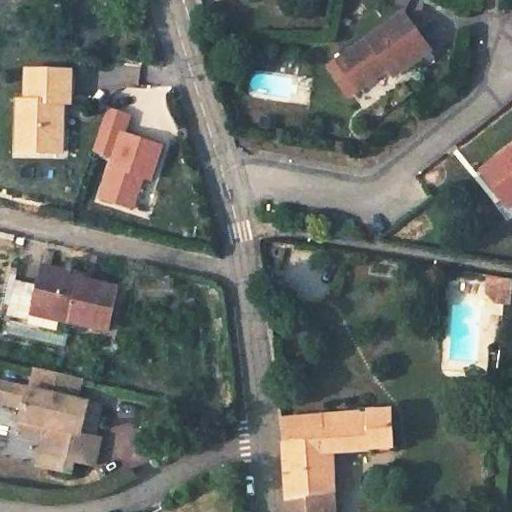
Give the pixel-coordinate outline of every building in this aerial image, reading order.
[(354,91),(385,69),(393,80),(429,55),(402,16),(334,62),(354,91)] [(22,105),(20,157),(47,158),(47,145),(66,146),(67,117),(64,117),(64,106),(73,106),(74,75),(31,74),(30,105),(22,105)] [(103,156),(92,200),(130,209),(137,178),(149,181),(158,142),(123,134),(128,113),(100,106),(89,153),(103,156)] [(47,145),(47,158),(66,159),(66,146),(47,145)] [(511,148),(478,174),(499,202),(511,192),(511,148)] [(505,212),(511,206),(511,192),(499,202),(505,212)] [(35,290),(26,327),(68,338),(71,324),(107,334),(117,293),(73,282),(74,277),(41,269),(35,290)] [(507,284),(479,279),(478,295),(489,306),(506,308),(507,284)] [(6,322),(26,327),(35,290),(15,285),(6,322)] [(0,398),(20,403),(17,413),(15,422),(50,431),(41,470),(66,477),(68,464),(87,469),(95,442),(82,438),(85,427),(91,429),(96,410),(71,404),(77,381),(30,370),(25,393),(0,386),(0,398)] [(20,403),(0,398),(0,409),(17,413),(20,403)] [(332,511),(330,454),(391,450),(391,414),(278,425),(281,458),(286,506),(285,511),(332,511)] [(30,468),(41,470),(50,431),(15,422),(12,435),(37,440),(30,468)]
